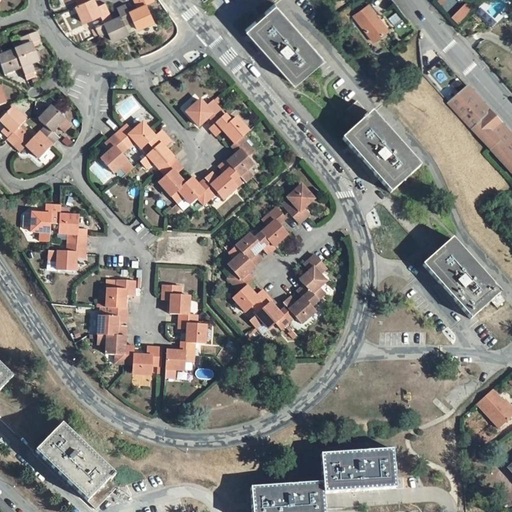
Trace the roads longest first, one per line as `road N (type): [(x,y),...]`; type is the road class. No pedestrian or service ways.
road 1 (residential): [(348,352),(283,418),(243,436),(156,433),(75,385),(0,263)]
road 2 (unknown): [(302,0),(511,291)]
road 3 (residential): [(208,32),(357,211)]
road 4 (unknown): [(489,359),(364,251)]
road 5 (residential): [(511,362),(348,352)]
road 6 (secondary): [(416,0),(511,114)]
road 7 (residential): [(357,211),(367,281),(348,352)]
road 8 (residential): [(333,504),(420,498),(451,511)]
